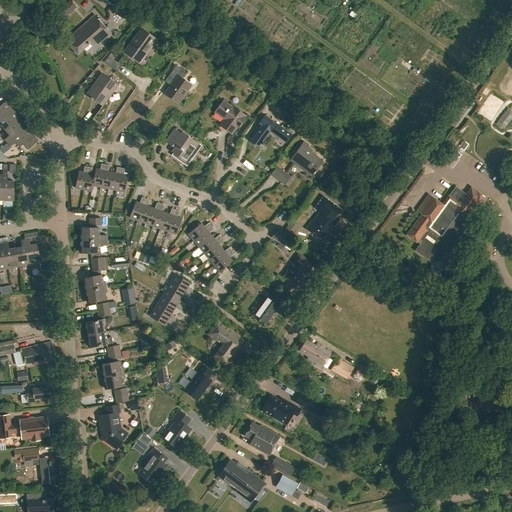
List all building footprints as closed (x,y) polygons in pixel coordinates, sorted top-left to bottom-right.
[(313,0),(309,0),(306,5),(314,11),(319,4),(313,0)] [(70,1),(61,9),(67,15),(76,7),(70,1)] [(110,33),(94,15),(75,32),(78,34),(67,43),(78,55),(83,50),(87,54),(110,33)] [(125,51),(140,61),(155,41),(140,30),(125,51)] [(283,30),(277,38),(284,42),(289,33),(283,30)] [(187,74),(176,66),(167,77),(173,82),(165,93),(178,103),(190,86),(182,80),(187,74)] [(88,95),(102,106),(118,85),(102,74),(95,83),(96,84),(88,95)] [(220,125),(232,134),(236,129),(237,129),(246,117),(233,107),(233,108),(223,101),(214,113),(224,120),(220,125)] [(0,120),(13,110),(5,102),(0,106),(0,120)] [(5,130),(20,118),(13,110),(0,120),(0,126),(1,126),(5,130)] [(286,112),(281,120),(289,126),(295,119),(286,112)] [(250,141),(258,147),(270,131),(285,142),(291,135),(265,115),(259,123),(262,125),(250,141)] [(4,140),(7,143),(27,126),(20,118),(5,130),(9,135),(4,140)] [(16,142),(20,147),(22,145),(27,150),(38,141),(33,135),(34,135),(27,126),(7,143),(10,147),(16,142)] [(180,159),(183,161),(187,164),(201,145),(182,131),(181,133),(175,129),(165,142),(174,149),(171,152),(173,154),(171,156),(179,161),(180,159)] [(291,158),(301,165),(299,167),(312,176),(323,162),(311,153),(312,151),(307,147),(308,146),(303,142),(291,158)] [(93,186),(100,188),(105,165),(101,164),(100,170),(96,169),(95,175),(93,186)] [(100,188),(108,189),(112,172),(108,172),(110,166),(105,165),(100,188)] [(75,188),(84,190),(88,167),(84,167),(83,173),(79,172),(75,188)] [(84,190),(91,192),(93,186),(95,175),(92,174),(93,168),(88,167),(84,190)] [(108,189),(116,191),(121,168),(117,167),(116,173),(112,172),(108,189)] [(290,177),(277,167),(271,175),(284,185),(290,177)] [(116,191),(124,193),(128,176),(124,175),(126,169),(121,168),(116,191)] [(3,175),(2,201),(14,201),(14,182),(7,182),(7,175),(3,175)] [(416,242),(419,239),(422,241),(415,251),(432,264),(431,267),(431,271),(433,273),(437,275),(442,274),(444,271),(445,267),(443,264),(442,262),(457,242),(469,226),(463,223),(466,220),(467,221),(484,197),(471,187),(466,194),(455,187),(442,204),(428,194),(416,211),(421,214),(406,235),(416,242)] [(320,212),(312,222),(306,229),(312,234),(316,229),(325,236),(330,229),(329,228),(331,224),(335,227),(341,219),(337,216),(341,210),(323,197),(315,208),(320,212)] [(129,218),(137,221),(145,199),(142,198),(139,204),(135,202),(129,218)] [(137,221),(145,224),(151,208),(147,206),(149,201),(145,199),(137,221)] [(145,224),(152,226),(161,205),(157,203),(155,209),(151,208),(145,224)] [(152,226),(160,229),(166,213),(162,212),(164,206),(161,205),(152,226)] [(160,229),(167,232),(175,210),(172,209),(170,215),(166,213),(160,229)] [(167,232),(175,235),(181,219),(177,217),(179,212),(175,210),(167,232)] [(278,220),(282,223),(288,216),(284,212),(278,220)] [(188,234),(193,241),(211,226),(208,223),(204,227),(201,224),(188,234)] [(193,241),(198,247),(211,236),(209,233),(213,229),(211,226),(193,241)] [(80,241),(107,241),(107,236),(99,236),(99,228),(81,228),(80,241)] [(290,239),(277,230),(271,237),(279,243),(277,245),(283,249),(290,239)] [(40,263),(41,270),(50,269),(49,259),(47,259),(45,247),(38,249),(37,244),(30,246),(30,242),(38,240),(37,232),(31,233),(23,234),(24,239),(29,265),(40,263)] [(198,247),(203,253),(221,239),(219,235),(214,239),(211,236),(198,247)] [(2,239),(3,243),(8,269),(19,267),(15,249),(9,250),(7,238),(2,239)] [(15,249),(19,267),(29,265),(24,239),(20,240),(21,247),(15,249)] [(203,253),(208,259),(221,248),(219,246),(224,242),(221,239),(203,253)] [(98,246),(101,246),(107,246),(107,241),(80,241),(80,253),(91,253),(98,253),(98,246)] [(162,248),(159,254),(165,256),(167,250),(162,248)] [(208,259),(214,266),(231,251),(229,248),(224,252),(221,248),(208,259)] [(214,266),(219,272),(232,261),(229,258),(234,254),(231,251),(214,266)] [(98,253),(91,253),(93,271),(105,270),(104,258),(100,258),(100,253),(98,253)] [(140,253),(138,261),(148,264),(150,256),(140,253)] [(286,272),(287,272),(282,279),(296,290),(310,271),(309,271),(313,264),(299,254),(286,272)] [(175,275),(170,282),(190,294),(193,290),(187,287),(189,284),(175,275)] [(83,279),(86,291),(106,288),(105,282),(103,283),(101,276),(83,279)] [(170,282),(166,289),(181,298),(183,294),(188,297),(190,294),(170,282)] [(10,286),(0,288),(1,294),(11,293),(10,286)] [(267,287),(260,298),(263,300),(253,314),(266,324),(280,305),(274,301),(278,295),(267,287)] [(86,291),(88,303),(106,300),(104,293),(106,292),(106,288),(86,291)] [(166,289),(162,296),(182,307),(184,304),(179,301),(181,298),(166,289)] [(122,296),(124,305),(134,303),(132,294),(122,296)] [(162,296),(158,302),(173,311),(175,308),(180,311),(182,307),(162,296)] [(158,302),(154,309),(174,321),(176,318),(171,314),(173,311),(158,302)] [(108,303),(97,305),(99,317),(111,315),(108,303)] [(150,316),(165,325),(167,321),(172,325),(174,321),(154,309),(150,316)] [(86,330),(87,335),(105,332),(103,325),(107,325),(109,324),(110,323),(111,322),(111,321),(111,319),(105,320),(105,319),(97,321),(97,318),(87,319),(86,320),(86,323),(85,323),(85,325),(84,330),(86,330)] [(233,352),(242,340),(217,322),(208,334),(223,345),(214,357),(227,366),(234,357),(233,352)] [(89,347),(109,344),(112,343),(111,338),(106,339),(105,332),(87,335),(89,347)] [(306,341),(300,350),(309,356),(307,359),(322,368),(332,352),(317,343),(315,346),(306,341)] [(20,350),(23,366),(51,360),(51,357),(54,356),(51,343),(20,350)] [(0,346),(0,355),(15,352),(13,344),(0,346)] [(107,348),(108,354),(120,352),(119,345),(107,348)] [(120,352),(108,354),(109,360),(121,358),(120,352)] [(331,370),(348,379),(355,367),(338,358),(331,370)] [(101,365),(104,377),(123,373),(122,368),(120,369),(119,362),(101,365)] [(354,375),(363,380),(370,369),(361,363),(354,375)] [(198,372),(184,391),(197,401),(212,381),(208,379),(213,372),(201,364),(196,370),(198,372)] [(104,377),(106,389),(123,386),(122,379),(124,378),(123,373),(104,377)] [(50,398),(48,388),(32,390),(32,394),(25,395),(26,403),(35,402),(35,400),(50,398)] [(126,389),(114,391),(116,403),(128,401),(126,389)] [(328,409),(300,393),(295,402),(323,418),(328,409)] [(271,396),(263,411),(286,425),(292,414),(297,416),(300,410),(283,400),(282,402),(271,396)] [(139,410),(137,399),(128,401),(130,412),(139,410)] [(120,412),(118,404),(105,407),(106,414),(98,416),(102,440),(116,450),(128,433),(121,428),(118,413),(120,412)] [(173,423),(162,438),(177,449),(191,429),(186,425),(190,420),(177,409),(169,420),(173,423)] [(30,438),(31,441),(40,440),(39,437),(48,436),(46,417),(19,420),(20,423),(10,424),(9,414),(0,415),(0,438),(11,438),(11,434),(21,433),(21,439),(30,438)] [(326,423),(315,422),(314,429),(326,430),(326,423)] [(250,445),(269,455),(279,436),(260,426),(259,427),(252,423),(245,436),(252,440),(250,445)] [(148,428),(144,433),(150,437),(154,432),(148,428)] [(147,445),(151,439),(143,433),(138,439),(147,445)] [(167,467),(163,464),(167,459),(153,448),(146,458),(149,460),(138,474),(153,485),(167,467)] [(42,474),(43,486),(60,484),(59,480),(63,480),(62,472),(59,472),(58,466),(62,466),(61,455),(43,457),(43,459),(37,459),(36,449),(7,451),(8,460),(19,459),(19,463),(32,462),(32,466),(44,465),(45,473),(42,474)] [(320,464),(325,466),(328,459),(324,457),(320,464)] [(272,464),(291,475),(294,469),(275,458),(272,464)] [(230,461),(218,476),(228,483),(230,484),(229,485),(234,488),(235,487),(237,489),(235,491),(250,502),(264,483),(247,471),(246,473),(237,466),(230,461)] [(297,484),(282,476),(276,487),(287,493),(290,487),(294,489),(297,484)] [(297,488),(306,493),(308,488),(299,483),(297,488)] [(27,511),(54,511),(53,498),(46,499),(46,493),(26,494),(27,511)]
